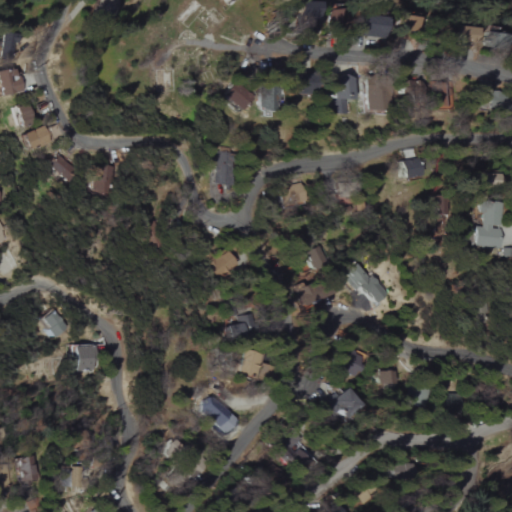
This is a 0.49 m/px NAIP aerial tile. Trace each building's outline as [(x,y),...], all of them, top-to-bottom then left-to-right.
[(111,0),(95,0),(90,19),(111,24),(117,2),(111,0)] [(325,30),(340,30),(340,11),(324,11),(325,30)] [(398,11),(392,33),(413,38),(418,16),(398,11)] [(385,18),(359,17),(359,39),(384,40),(385,18)] [(0,56),(10,57),(10,44),(15,45),(16,27),(0,25),(0,56)] [(506,34),(494,32),(495,28),(483,26),(480,46),(504,49),(506,34)] [(450,44),(473,44),(473,28),(450,28),(450,44)] [(0,96),(17,95),(13,70),(0,72),(0,96)] [(328,111),(343,112),(344,96),(350,96),(351,77),(329,77),(328,111)] [(386,82),(361,82),(360,113),(385,114),(386,82)] [(237,112),(248,100),(231,84),(219,97),(237,112)] [(277,112),(277,89),(255,88),(255,111),(277,112)] [(11,105),(16,127),(30,124),(25,102),(11,105)] [(25,152),(48,141),(40,126),(17,137),(25,152)] [(230,152),(211,151),(210,186),(229,186),(230,152)] [(44,169),(65,184),(75,170),(55,155),(44,169)] [(400,181),(418,181),(417,160),(399,161),(400,181)] [(111,167),(92,166),(91,195),(110,195),(111,167)] [(224,187),(208,187),(209,195),(224,195),(224,187)] [(498,249),(499,229),(500,229),(501,205),(481,204),(480,229),(470,228),(469,247),(498,249)] [(233,268),(225,253),(202,266),(211,281),(233,268)] [(372,306),(383,296),(356,266),(339,281),(350,294),(356,289),(372,306)] [(50,339),(64,328),(50,310),(37,321),(50,339)] [(222,336),(242,333),(241,320),(220,323),(222,336)] [(69,372),(91,371),(91,347),(68,347),(69,372)] [(251,377),(255,354),(238,350),(233,374),(251,377)] [(373,385),(382,384),(382,389),(391,388),(391,369),(373,369),(373,385)] [(357,406),(344,389),(333,397),(330,393),(319,401),(337,422),(357,406)] [(403,403),(420,407),(423,394),(406,390),(403,403)] [(221,432),(230,416),(196,398),(187,413),(221,432)] [(16,482),(33,480),(31,457),(14,458),(16,482)]
